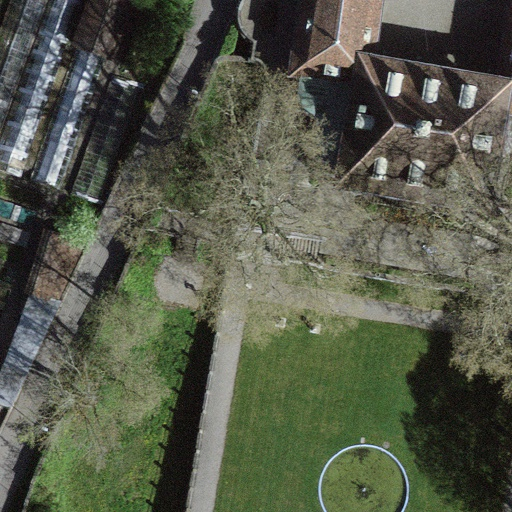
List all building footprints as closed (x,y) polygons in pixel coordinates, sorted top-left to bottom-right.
[(60,190),(106,57),(80,48),(96,0),(9,0),(0,27),(0,129),(45,0),(48,0),(0,137),(0,169),(21,177),(83,0),(92,0),(76,47),(29,180),(60,190)] [(129,0),(96,0),(80,48),(106,57),(109,58),(129,0)] [(298,0),(287,70),(300,73),(351,81),(335,168),(331,186),(493,216),(511,114),(511,17),(502,79),(372,55),(381,0),(298,0)] [(141,84),(111,73),(69,193),(100,204),(141,84)] [(0,210),(0,228),(25,234),(30,217),(0,210)] [(82,245),(50,235),(32,293),(57,301),(82,245)]
